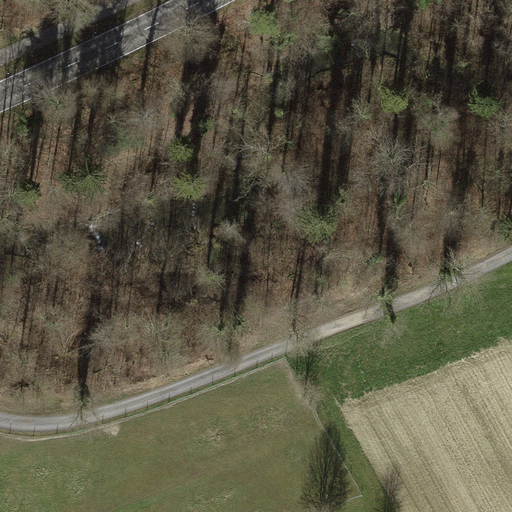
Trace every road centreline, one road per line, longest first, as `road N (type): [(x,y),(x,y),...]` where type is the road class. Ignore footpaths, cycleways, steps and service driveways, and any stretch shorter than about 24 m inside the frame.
road 1 (track): [(0,424),(34,431),(156,403),(511,253)]
road 2 (secondary): [(0,102),(217,0)]
